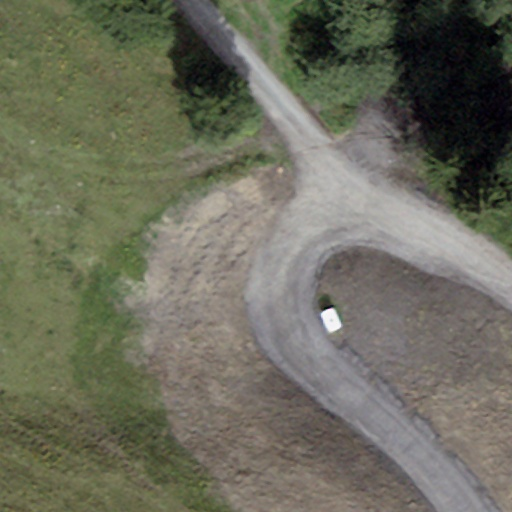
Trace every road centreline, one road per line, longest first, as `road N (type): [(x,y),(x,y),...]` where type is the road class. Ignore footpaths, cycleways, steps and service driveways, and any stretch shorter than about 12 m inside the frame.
road 1 (track): [(511,288),(441,230),(409,214),(365,211),(303,241),(290,274),(291,309),(312,357),(377,409),(476,511)]
road 2 (track): [(187,0),(365,211)]
